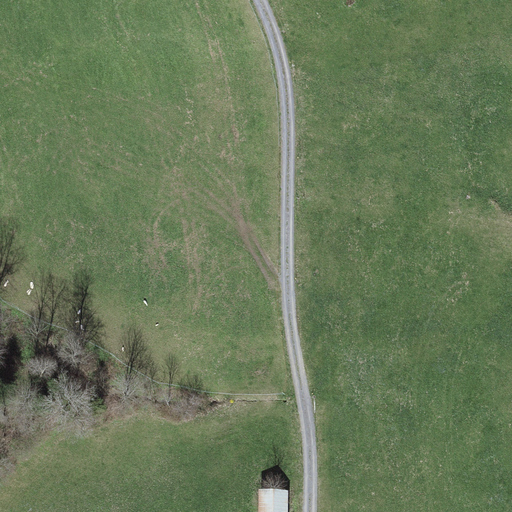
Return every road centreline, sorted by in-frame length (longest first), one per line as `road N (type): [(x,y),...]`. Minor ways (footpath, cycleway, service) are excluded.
road 1 (track): [(260,0),(288,80),(291,296),(311,453),(308,511)]
road 2 (track): [(291,296),(90,33),(45,0)]
